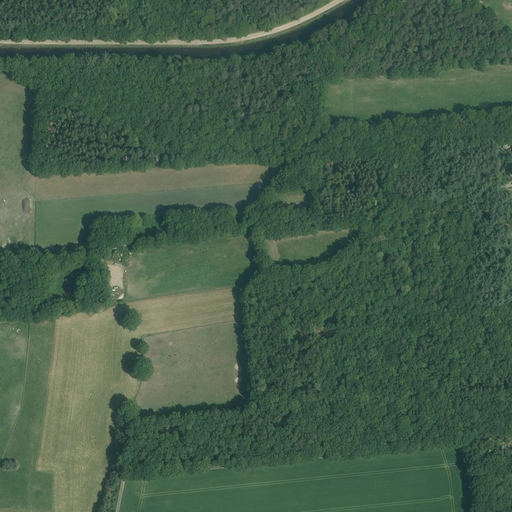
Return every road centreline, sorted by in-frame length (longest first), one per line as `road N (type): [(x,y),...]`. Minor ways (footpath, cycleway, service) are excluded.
road 1 (unclassified): [(0,296),(117,246),(226,222),(318,153),(511,136)]
road 2 (track): [(464,446),(122,478)]
road 3 (track): [(269,31),(206,44),(0,42)]
